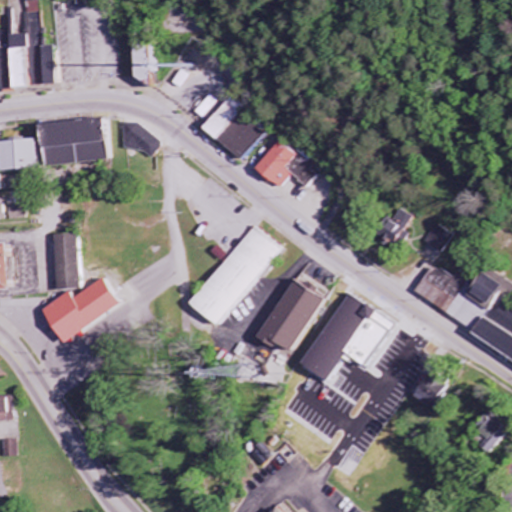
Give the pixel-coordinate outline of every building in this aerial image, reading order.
[(53,48),(48,2),(33,3),(37,35),(20,37),(19,31),(4,33),(10,92),(29,90),(63,86),(63,87),(75,86),(71,46),(53,48)] [(124,165),(121,122),(50,126),(51,142),(11,144),(13,172),(124,165)] [(289,190),(298,178),(314,190),(325,174),(282,142),(262,169),(289,190)] [(0,193),(15,193),(14,178),(0,178),(0,193)] [(35,206),(13,207),(13,199),(0,200),(0,226),(0,227),(0,226),(0,224),(16,223),(16,222),(36,220),(35,206)] [(383,238),(404,248),(418,218),(402,211),(397,222),(391,220),(383,238)] [(425,244),(442,254),(453,236),(436,225),(425,244)] [(292,247),(262,226),(202,309),(232,331),(292,247)] [(95,234),(71,237),(77,294),(101,291),(95,234)] [(0,248),(0,295),(37,293),(34,246),(0,248)] [(428,282),(448,293),(456,278),(436,267),(428,282)] [(492,308),(501,290),(511,294),(511,281),(487,270),(473,298),(492,308)] [(303,278),(321,289),(333,298),(301,350),(290,341),(284,347),(267,337),(303,278)] [(142,306),(124,279),(92,300),(88,293),(62,311),(85,344),(142,306)] [(299,366),(324,384),(342,357),(364,371),(391,330),(361,311),(364,306),(347,295),(299,366)] [(434,409),(448,385),(428,373),(414,397),(434,409)] [(0,423),(23,422),(22,400),(0,401),(0,423)] [(476,430),(487,441),(481,447),(490,456),(511,436),(498,423),(495,426),(488,419),(476,430)] [(11,459),(26,459),(26,442),(11,442),(11,459)]
